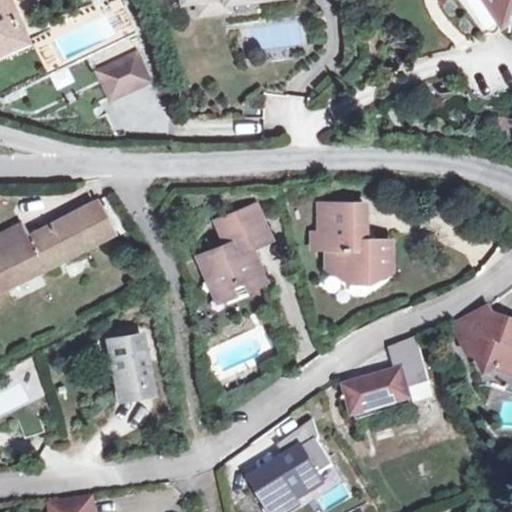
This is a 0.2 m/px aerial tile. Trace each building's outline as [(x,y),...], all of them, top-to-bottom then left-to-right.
[(0,0),(0,54),(24,45),(7,0),(0,0)] [(181,0),(182,3),(196,1),(197,12),(226,8),(225,3),(244,0),(181,0)] [(511,0),(458,0),(486,38),(500,28),(511,27),(511,0)] [(137,49),(93,69),(107,101),(152,82),(137,49)] [(244,277),(248,287),(266,279),(256,253),(253,255),(249,245),(270,235),(255,201),(216,219),(227,243),(199,255),(207,274),(218,298),(234,292),(230,283),(244,277)] [(376,268),(391,269),(392,239),(366,239),(366,203),(321,202),(321,246),(327,247),(327,267),(349,280),(368,280),(376,268)] [(95,204),(26,238),(19,225),(0,235),(0,288),(110,234),(95,204)] [(376,268),(368,280),(376,280),(383,279),(389,274),(391,269),(376,268)] [(234,292),(248,287),(244,277),(230,283),(234,292)] [(511,326),(505,330),(498,329),(487,308),(486,305),(483,307),(470,314),(457,320),(453,322),(469,354),(476,351),(487,373),(484,384),(509,391),(511,389),(511,326)] [(429,381),(416,335),(398,342),(390,346),(396,368),(345,384),(353,414),(410,397),(408,388),(429,381)] [(139,338),(110,340),(115,393),(145,390),(139,338)] [(33,360),(0,372),(0,414),(46,398),(33,360)] [(115,393),(116,403),(146,400),(145,390),(115,393)] [(308,457),(253,494),(267,511),(282,511),(323,485),(308,457)] [(92,511),(91,498),(53,505),(54,511),(92,511)]
